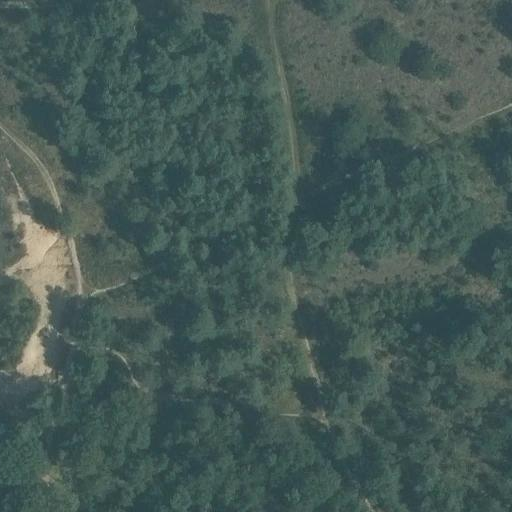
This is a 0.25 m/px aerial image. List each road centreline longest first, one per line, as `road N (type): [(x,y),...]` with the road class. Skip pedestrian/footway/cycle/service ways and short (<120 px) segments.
road 1 (track): [(386,511),(343,444),(301,330),(287,247),(300,199)]
road 2 (track): [(80,298),(300,199)]
road 3 (track): [(511,115),(300,199)]
road 4 (track): [(300,199),(269,0)]
